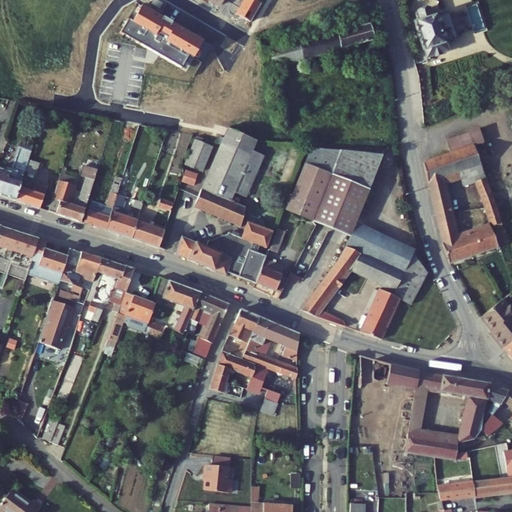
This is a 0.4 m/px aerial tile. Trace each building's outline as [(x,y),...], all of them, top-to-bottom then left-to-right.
[(128,13),(120,27),(194,71),(212,40),(143,0),(141,0),(132,16),(128,13)] [(260,4),(252,0),(242,0),(238,8),(235,14),(249,22),(260,4)] [(426,0),(418,2),(430,38),(450,31),(447,22),(458,18),(452,0),(426,0)] [(258,47),(263,67),(362,42),(364,51),(375,48),(365,9),(356,12),(358,22),(258,47)] [(305,19),(306,24),(327,19),(326,13),(305,19)] [(294,22),(295,27),(306,24),(305,19),(294,22)] [(449,122),(453,134),(474,126),(485,122),(480,110),(449,122)] [(220,122),(216,131),(250,135),(250,134),(220,122)] [(444,226),(455,249),(499,229),(493,214),(503,210),(501,204),(460,222),(449,167),(470,159),(490,203),(501,199),(474,126),(453,134),(424,145),(424,151),(444,226)] [(216,131),(195,190),(231,205),(232,200),(226,198),(228,192),(240,197),(251,153),(245,150),(250,135),(216,131)] [(187,142),(178,167),(194,173),(204,149),(187,142)] [(308,144),(279,209),(311,223),(323,230),(340,237),(348,220),(380,147),(308,144)] [(257,155),(251,153),(240,197),(241,197),(257,155)] [(0,195),(6,197),(19,161),(7,156),(3,166),(0,165),(0,195)] [(21,157),(19,161),(6,197),(30,205),(38,185),(19,178),(23,169),(28,171),(32,161),(21,157)] [(54,172),(40,209),(71,219),(75,206),(62,201),(70,178),(54,172)] [(82,199),(74,220),(97,228),(110,195),(112,188),(104,185),(96,205),(82,199)] [(195,190),(187,209),(233,227),(238,207),(231,205),(195,190)] [(122,199),(110,195),(97,228),(124,238),(131,220),(116,215),(122,199)] [(153,198),(151,205),(164,210),(166,203),(153,198)] [(128,202),(126,208),(134,210),(136,204),(128,202)] [(133,214),(131,220),(124,238),(150,248),(156,230),(142,225),(145,218),(133,214)] [(345,239),(343,244),(410,270),(397,296),(411,302),(426,270),(410,244),(348,220),(340,237),(345,239)] [(242,223),(236,239),(252,245),(258,247),(264,231),(242,223)] [(311,223),(280,279),(273,293),(271,297),(282,302),(323,230),(311,223)] [(0,268),(23,278),(25,272),(32,251),(38,237),(0,224),(0,268)] [(269,232),(262,247),(272,251),(279,236),(269,232)] [(249,252),(252,245),(236,239),(224,234),(200,241),(198,246),(224,256),(218,272),(247,282),(257,259),(259,256),(249,252)] [(181,240),(172,236),(165,253),(174,257),(181,240)] [(46,240),(38,237),(32,251),(40,254),(37,264),(62,272),(68,255),(44,246),(46,240)] [(217,273),(218,272),(224,256),(198,246),(181,240),(174,257),(217,273)] [(332,263),(297,308),(344,325),(343,320),(342,319),(340,318),(319,310),(347,268),(382,282),(358,330),(378,336),(397,296),(410,270),(343,244),(332,263)] [(71,248),(68,255),(62,272),(58,284),(23,384),(51,394),(69,345),(90,290),(93,281),(86,278),(83,286),(75,283),(77,275),(75,275),(83,252),(71,248)] [(40,254),(32,251),(25,272),(58,284),(62,272),(37,264),(40,254)] [(102,258),(83,252),(75,275),(77,275),(75,283),(83,286),(86,278),(93,281),(102,258)] [(126,265),(102,258),(93,281),(90,290),(95,292),(98,293),(104,276),(117,281),(119,277),(121,278),(126,265)] [(257,259),(247,282),(273,293),(280,279),(272,276),(276,267),(257,259)] [(135,268),(126,265),(121,278),(119,277),(117,281),(110,299),(121,304),(126,291),(135,268)] [(176,306),(167,326),(178,330),(183,318),(194,292),(155,277),(149,294),(176,306)] [(90,290),(69,345),(75,347),(95,292),(90,290)] [(154,303),(126,291),(121,304),(106,341),(115,344),(127,315),(146,323),(153,306),(154,303)] [(200,361),(223,305),(194,292),(183,318),(200,324),(194,339),(193,339),(189,356),(200,361)] [(479,316),(490,330),(511,311),(511,309),(508,304),(506,306),(501,298),(479,316)] [(99,301),(92,320),(98,323),(105,303),(99,301)] [(155,307),(153,306),(146,323),(144,326),(143,334),(159,342),(165,329),(149,322),(155,307)] [(228,338),(246,345),(257,318),(238,311),(228,338)] [(488,331),(502,349),(511,342),(511,314),(511,313),(511,311),(490,330),(488,331)] [(246,345),(244,352),(242,357),(258,363),(257,365),(298,379),(298,378),(297,369),(258,355),(263,339),(287,348),(284,357),(297,362),(299,334),(257,318),(246,345)] [(511,342),(502,349),(508,355),(511,352),(511,342)] [(225,345),(223,351),(242,357),(244,352),(225,345)] [(223,351),(218,366),(233,370),(253,377),(254,372),(257,365),(258,363),(242,357),(223,351)] [(420,370),(357,353),(357,372),(388,380),(387,390),(394,392),(389,441),(432,449),(450,453),(454,436),(418,428),(424,388),(467,393),(454,436),(468,428),(477,420),(481,405),(484,394),(488,379),(420,370)] [(218,366),(211,390),(224,395),(233,370),(218,366)] [(285,383),(254,372),(253,377),(250,385),(261,388),(273,392),(282,395),(285,383)] [(511,386),(488,379),(484,394),(492,396),(485,403),(490,408),(494,404),(504,394),(511,386)] [(282,395),(280,400),(287,403),(293,386),(285,383),(282,395)] [(257,400),(261,388),(250,385),(247,396),(257,400)] [(280,400),(282,395),(273,392),(265,416),(275,418),(280,400)] [(501,411),(494,404),(490,408),(480,417),(487,424),(501,411)] [(43,414),(33,439),(41,442),(49,423),(51,417),(43,414)] [(56,425),(49,423),(41,442),(48,445),(56,425)] [(226,455),(208,455),(208,463),(201,464),(201,490),(229,489),(229,477),(226,477),(226,455)] [(511,471),(476,475),(477,488),(511,484),(511,471)] [(440,491),(477,488),(476,475),(440,479),(440,491)] [(246,478),(245,495),(261,497),(262,480),(246,478)] [(5,485),(0,490),(0,511),(27,511),(35,504),(23,494),(20,498),(5,485)] [(345,494),(344,511),(356,511),(357,494),(345,494)] [(245,495),(244,499),(243,511),(269,511),(270,509),(261,508),(262,498),(261,497),(245,495)] [(284,511),(286,500),(262,498),(261,508),(270,509),(269,511),(284,511)] [(200,502),(200,511),(230,511),(230,510),(234,509),(233,511),(235,511),(243,511),(244,499),(237,499),(237,501),(200,502)]
